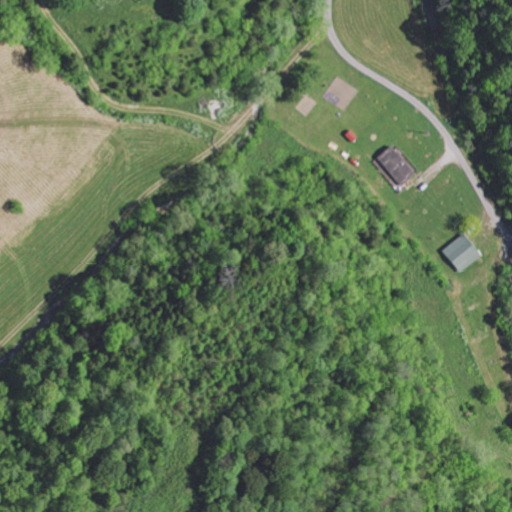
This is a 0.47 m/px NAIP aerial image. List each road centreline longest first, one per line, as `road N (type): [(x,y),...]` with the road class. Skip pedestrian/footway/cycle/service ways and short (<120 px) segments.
road 1 (residential): [(510,231),(1,511)]
road 2 (residential): [(511,233),(436,119),(344,51),(335,0)]
